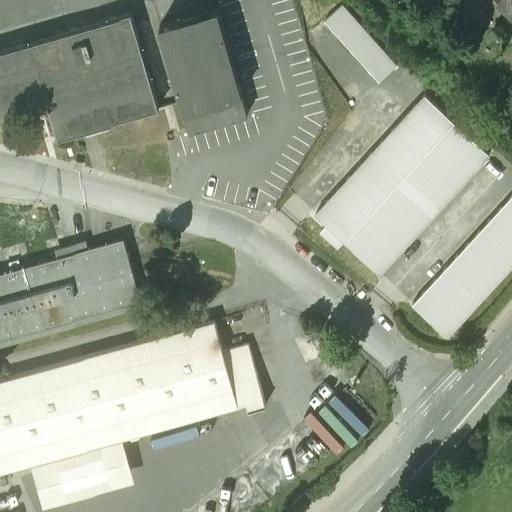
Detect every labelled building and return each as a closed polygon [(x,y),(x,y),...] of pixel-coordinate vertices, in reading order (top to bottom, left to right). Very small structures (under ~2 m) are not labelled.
[(0,0),(0,23),(80,0),(0,0)] [(322,122),(292,0),(272,0),(304,127),(322,122)] [(511,0),(503,0),(511,8),(511,0)] [(398,64),(343,4),(325,20),(380,81),(398,64)] [(217,7),(159,24),(191,128),(249,111),(217,7)] [(55,136),(160,105),(132,10),(0,49),(0,112),(44,99),(55,136)] [(425,93),(316,213),(380,272),(490,153),(425,93)] [(511,194),(413,302),(448,335),(511,265),(511,194)] [(126,236),(0,272),(0,344),(145,302),(126,236)] [(213,319),(0,379),(0,471),(29,464),(41,506),(135,479),(123,436),(127,435),(129,438),(132,440),(139,438),(141,435),(140,431),(246,401),(248,408),(265,403),(248,342),(222,349),(213,319)] [(271,497),(294,479),(287,470),(264,489),(271,497)]
